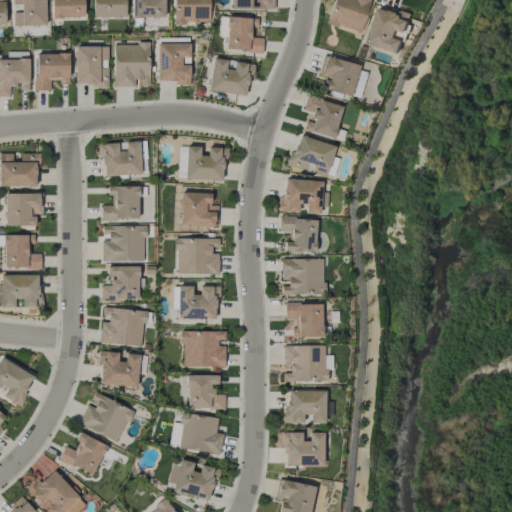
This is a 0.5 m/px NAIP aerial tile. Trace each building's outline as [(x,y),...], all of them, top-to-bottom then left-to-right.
[(45,25),(44,0),(11,0),(12,4),(21,4),(21,12),(12,12),(13,25),(45,25)] [(50,0),(51,18),(84,17),(83,0),(50,0)] [(92,0),(92,16),(125,17),(124,0),(92,0)] [(131,0),(131,17),(165,17),(164,0),(131,0)] [(172,0),(172,22),(208,23),(208,0),(172,0)] [(273,9),(273,0),(230,0),(230,9),(273,9)] [(370,0),(332,0),(326,23),(360,33),(370,0)] [(397,53),(401,40),(394,38),(396,31),(404,33),(410,15),(377,6),(366,44),(397,53)] [(255,18),(227,17),(225,50),(261,52),(262,37),(254,37),(255,18)] [(112,86),(136,87),(136,86),(148,86),(149,41),(137,41),(136,44),(113,44),(112,86)] [(189,82),(189,64),(180,64),(180,58),(189,59),(189,44),(157,43),(156,82),(189,82)] [(107,46),(74,46),(74,85),(106,86),(107,46)] [(68,53),(34,54),(35,90),(49,90),(49,82),(68,82),(68,53)] [(317,75),(327,78),(323,89),(350,97),(359,65),(323,55),(317,75)] [(28,90),(28,59),(0,58),(0,96),(9,97),(9,86),(17,86),(17,89),(28,90)] [(246,96),(251,64),(234,61),(232,69),(225,68),(226,60),(213,58),(208,90),(246,96)] [(342,105),(306,96),(302,110),(309,112),(304,130),(333,137),(342,105)] [(287,166),(326,176),(334,145),(296,135),(287,166)] [(100,143),(101,176),(140,174),(138,141),(124,141),(124,150),(117,150),(117,143),(100,143)] [(225,147),(207,147),(206,155),(199,155),(199,147),(178,146),(177,178),(223,180),(225,147)] [(0,185),(35,186),(35,162),(11,161),(11,153),(0,153),(0,185)] [(321,180),(282,179),(280,211),(297,212),(298,204),(305,204),(305,213),(319,214),(319,206),(326,207),(327,192),(321,192),(321,180)] [(100,205),(100,220),(138,219),(137,185),(109,186),(109,205),(100,205)] [(210,193),(180,192),(179,225),(214,226),(216,205),(210,205),(210,193)] [(4,193),(4,226),(34,226),(34,214),(40,214),(40,193),(4,193)] [(314,252),(315,218),(279,216),(278,235),(284,235),(284,251),(314,252)] [(100,261),(143,261),(143,225),(101,226),(101,238),(100,238),(100,261)] [(3,268),(40,268),(40,253),(31,253),(31,234),(2,234),(3,268)] [(218,238),(175,238),(175,274),(218,274),(218,250),(218,238)] [(280,294),(322,294),(322,259),(280,258),(279,283),(281,283),(280,294)] [(39,274),(0,274),(0,307),(14,307),(13,299),(21,298),(22,307),(39,307),(39,274)] [(216,318),(216,286),(199,286),(199,294),(191,295),(191,285),(171,286),(172,308),(177,308),(177,319),(216,318)] [(292,337),(322,336),(321,302),(284,303),(284,319),(292,319),(292,337)] [(143,310),(101,307),(101,319),(100,318),(98,343),(141,345),(143,310)] [(224,330),(181,331),(181,367),(224,367),(223,343),(224,343),(224,330)] [(282,345),(282,370),(282,382),(327,381),(327,369),(331,369),(331,355),(324,355),(324,345),(282,345)] [(136,387),(138,354),(125,353),(124,361),(117,361),(117,352),(97,351),(96,365),(100,365),(99,384),(136,387)] [(0,395),(18,405),(34,376),(0,357),(0,395)] [(223,409),(224,394),(213,394),(213,385),(217,385),(217,375),(186,374),(186,408),(223,409)] [(324,390),(285,390),(285,423),(307,423),(324,423),(324,390)] [(131,409),(93,392),(88,403),(87,403),(77,424),(117,442),(131,409)] [(217,417),(182,413),(177,448),(219,453),(222,433),(215,432),(217,417)] [(323,432),(309,432),(308,441),(301,441),(301,432),(283,432),(283,465),(322,465),(323,432)] [(105,444),(79,433),(72,450),(63,446),(57,460),(92,475),(105,444)] [(210,499),(216,468),(200,465),(198,472),(191,471),(193,462),(179,459),(172,491),(210,499)] [(309,511),(314,486),(277,479),(273,500),(280,501),(278,511),(277,511),(309,511)]
